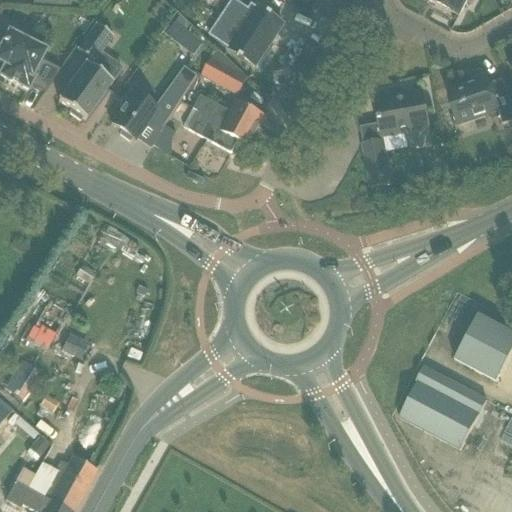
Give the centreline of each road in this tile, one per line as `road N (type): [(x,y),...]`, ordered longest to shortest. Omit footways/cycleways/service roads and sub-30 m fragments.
road 1 (residential): [(230,207),(262,197),(377,2)]
road 2 (residential): [(230,207),(178,194),(0,105)]
road 3 (tertiary): [(154,215),(0,134)]
road 4 (tertiary): [(300,372),(379,497),(401,511)]
road 5 (tertiary): [(402,511),(327,358)]
road 6 (residential): [(377,2),(430,40),(461,48),(511,27)]
road 7 (tertiary): [(231,334),(145,411),(138,433)]
road 8 (tertiary): [(138,433),(251,362)]
